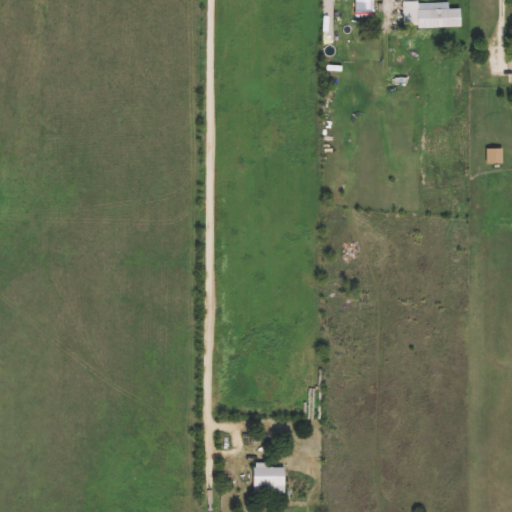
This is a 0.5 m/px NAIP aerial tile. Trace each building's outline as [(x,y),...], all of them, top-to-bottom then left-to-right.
[(449,2),(449,7),(462,7),(462,27),(404,27),(404,2),(449,2)] [(503,148),(503,164),(487,164),(487,148),(503,148)] [(333,152),(344,152),(344,194),(333,194),(333,152)] [(503,169),(503,192),(487,192),(487,169),(503,169)] [(358,306),(344,306),(343,292),(358,292),(358,306)] [(286,493),(254,493),(254,467),(286,467),(286,493)]
